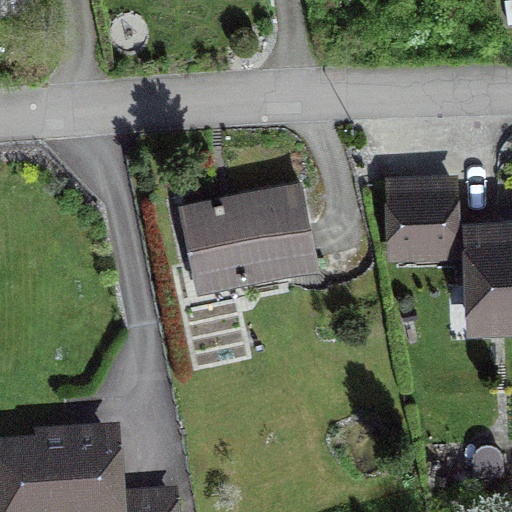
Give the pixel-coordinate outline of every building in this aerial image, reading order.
[(0,0),(0,15),(29,13),(28,0),(0,0)] [(511,23),(511,0),(502,2),(505,25),(511,23)] [(449,241),(447,180),(389,182),(391,243),(449,241)] [(313,263),(297,185),(178,210),(194,288),(313,263)] [(511,322),(511,227),(472,229),(474,288),(485,287),(487,323),(511,322)] [(170,511),(170,501),(113,505),(109,445),(37,449),(37,457),(0,459),(0,472),(2,511),(170,511)] [(471,458),(472,477),(498,475),(497,456),(491,448),(485,446),(478,448),(473,452),(471,458)]
